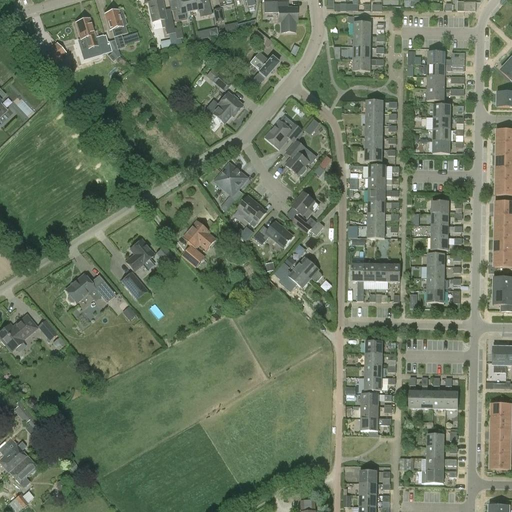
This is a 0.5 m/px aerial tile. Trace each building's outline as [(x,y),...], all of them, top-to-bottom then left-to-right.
[(177,0),(179,11),(172,12),(174,24),(186,21),(185,14),(191,13),(188,0),(177,0)] [(188,0),(191,13),(198,12),(200,19),(211,16),(209,5),(203,6),(201,0),(188,0)] [(232,1),(231,0),(217,0),(218,2),(219,9),(225,8),(224,2),(232,1)] [(152,23),(166,20),(162,1),(148,4),(152,23)] [(278,3),(271,3),(263,3),(264,15),(279,14),(279,24),(280,24),(280,35),(296,35),(296,23),(297,23),(297,10),(278,10),(278,3)] [(476,4),(463,4),(463,6),(464,6),(464,13),(476,13),(476,4)] [(224,22),(221,10),(212,12),(215,24),(224,22)] [(122,11),(118,12),(118,11),(104,15),(110,32),(111,32),(114,39),(127,35),(125,27),(127,27),(122,11)] [(90,38),(95,37),(89,20),(75,24),(80,41),(85,40),(87,44),(91,43),(90,38)] [(172,21),(163,23),(164,29),(166,36),(168,35),(175,34),(172,21)] [(236,24),(224,27),(225,35),(238,32),(236,24)] [(354,37),(371,37),(371,25),(354,25),(354,37)] [(272,44),(254,30),(250,35),(267,49),(272,44)] [(137,34),(121,39),(124,47),(139,42),(137,34)] [(91,43),(87,44),(90,57),(100,54),(100,55),(102,55),(102,56),(106,55),(113,63),(114,61),(123,70),(118,74),(123,80),(133,72),(119,58),(120,58),(114,42),(108,44),(105,37),(104,37),(103,37),(95,39),(95,37),(90,38),(91,43)] [(371,37),(354,37),(354,49),(371,50),(371,37)] [(290,55),(296,57),(299,49),(294,47),(290,55)] [(371,50),(354,49),(353,61),(370,62),(370,61),(371,50)] [(50,69),(56,63),(47,53),(41,60),(50,69)] [(272,58),(268,63),(259,54),(249,65),(259,73),(252,81),(258,87),(265,80),(279,64),(272,58)] [(428,54),(428,66),(445,67),(451,67),(465,67),(465,62),(465,55),(451,55),(451,62),(445,61),(446,55),(428,54)] [(370,62),(353,61),(353,74),(370,74),(370,67),(383,68),(383,61),(370,61),(370,62)] [(511,65),(510,63),(501,73),(511,83),(511,65)] [(428,66),(428,79),(445,79),(445,73),(465,74),(465,67),(451,67),(445,67),(428,66)] [(205,78),(225,94),(232,86),(219,75),(217,77),(210,71),(205,78)] [(445,79),(428,79),(427,91),(445,91),(445,79)] [(445,91),(427,91),(427,103),(445,104),(445,91)] [(218,106),(220,107),(213,116),(224,125),(231,117),(233,119),(243,107),(228,94),(218,106)] [(498,109),(511,109),(511,94),(498,95),(498,109)] [(367,103),(366,115),(384,116),(384,103),(367,103)] [(434,107),(433,119),(451,120),(451,108),(434,107)] [(384,116),(366,115),(366,128),(383,128),(384,116)] [(314,119),(306,133),(313,137),(321,124),(314,119)] [(433,119),(433,132),(450,132),(451,120),(433,119)] [(294,125),(289,130),(280,122),(265,139),(280,151),(289,141),(294,145),(296,142),(303,133),(294,125)] [(383,128),(366,128),(366,139),(383,140),(383,128)] [(433,132),(433,143),(450,143),(450,132),(433,132)] [(497,146),(511,145),(511,132),(497,132),(497,146)] [(366,139),(366,151),(383,152),(383,140),(366,139)] [(310,163),(305,160),(310,154),(296,142),(294,145),(285,155),(292,160),(286,167),(298,177),(299,176),(300,177),(302,177),(307,172),(307,169),(305,168),(310,163)] [(450,143),(433,143),(433,156),(450,156),(450,143)] [(511,145),(497,146),(497,158),(511,158),(511,145)] [(383,152),(366,151),(365,164),(383,164),(383,152)] [(511,158),(497,158),(497,171),(511,171),(511,158)] [(317,173),(322,175),(330,161),(325,159),(317,173)] [(243,195),(238,191),(246,182),(239,176),(241,174),(240,173),(238,171),(237,171),(235,173),(229,167),(215,183),(232,197),(231,199),(236,203),(243,195)] [(369,180),(386,180),(386,168),(369,168),(369,180)] [(392,168),(392,175),(391,175),(391,180),(392,180),(399,181),(398,181),(399,175),(399,169),(392,168)] [(511,171),(497,171),(497,184),(511,184),(511,171)] [(358,180),(350,180),(350,191),(358,191),(358,180)] [(369,180),(368,192),(386,193),(386,180),(369,180)] [(511,184),(497,184),(496,197),(511,197),(511,184)] [(368,192),(368,204),(385,205),(386,199),(392,199),(399,199),(399,193),(392,193),(386,193),(368,192)] [(291,208),(292,209),(300,216),(303,218),(310,211),(311,211),(314,214),(319,207),(316,204),(317,204),(304,193),(291,208)] [(267,214),(262,210),(263,210),(249,198),(238,210),(246,216),(244,220),(254,229),(267,214)] [(368,204),(368,216),(385,217),(385,210),(385,205),(368,204)] [(432,204),(431,216),(449,216),(449,204),(432,204)] [(511,204),(496,204),(496,218),(511,217),(511,204)] [(385,217),(368,216),(367,229),(385,229),(385,217)] [(449,216),(431,216),(431,228),(449,228),(449,216)] [(511,217),(496,218),(496,230),(511,230),(511,217)] [(307,236),(311,233),(310,232),(318,224),(318,223),(317,224),(310,219),(306,224),(298,218),(297,218),(293,223),(292,224),(307,236)] [(217,240),(209,235),(210,234),(197,223),(184,239),(197,250),(199,247),(207,253),(217,240)] [(276,223),(268,232),(263,228),(253,240),(262,247),(269,238),(284,250),(294,238),(276,223)] [(324,228),(318,224),(310,232),(311,233),(316,237),(324,228)] [(364,233),(364,227),(351,227),(350,246),(365,246),(365,239),(352,239),(352,233),(364,233)] [(431,228),(431,240),(448,241),(449,228),(431,228)] [(254,235),(247,229),(244,233),(241,231),(236,236),(246,244),(254,235)] [(385,229),(367,229),(367,241),(385,241),(385,229)] [(511,230),(496,230),(495,243),(511,243),(511,230)] [(234,251),(241,246),(233,234),(225,239),(234,251)] [(448,241),(431,240),(431,253),(448,253),(448,241)] [(130,251),(134,256),(126,264),(133,273),(142,266),(143,266),(154,257),(141,242),(130,251)] [(511,243),(495,243),(495,256),(511,256),(511,243)] [(195,270),(205,258),(192,247),(182,259),(195,270)] [(511,256),(495,256),(495,269),(511,269),(511,256)] [(427,268),(445,269),(445,257),(428,257),(427,268)] [(296,263),(290,258),(286,263),(292,268),(296,263)] [(305,260),(297,269),(311,281),(311,280),(314,283),(317,284),(322,278),(321,276),(318,273),(319,272),(305,260)] [(363,284),(364,266),(352,266),(351,283),(363,284)] [(364,266),(363,284),(376,284),(376,267),(364,266)] [(388,267),(376,267),(376,284),(388,284),(388,267)] [(388,267),(388,284),(400,285),(400,267),(388,267)] [(427,268),(427,281),(445,281),(445,269),(427,268)] [(289,278),(303,290),(311,281),(297,269),(289,278)] [(147,293),(131,274),(120,283),(136,302),(147,293)] [(74,303),(75,305),(94,290),(83,277),(65,293),(68,297),(67,298),(67,301),(70,304),(73,304),(74,303)] [(289,285),(280,277),(273,285),(282,293),(289,285)] [(494,293),(511,293),(511,280),(494,280),(494,293)] [(427,281),(427,293),(444,293),(445,281),(427,281)] [(105,285),(96,293),(107,305),(115,298),(105,285)] [(444,293),(427,293),(427,305),(444,305),(444,293)] [(511,293),(494,293),(494,307),(501,307),(500,313),(511,313),(511,293)] [(123,313),(129,320),(135,315),(129,308),(123,313)] [(4,347),(6,347),(11,354),(24,343),(22,342),(36,330),(26,318),(12,329),(9,326),(0,333),(0,340),(1,341),(0,343),(4,347)] [(57,336),(45,322),(37,328),(49,343),(57,336)] [(365,356),(382,356),(383,344),(365,344),(365,356)] [(506,368),(506,350),(493,349),(492,368),(506,368)] [(365,356),(365,368),(382,369),(382,356),(365,356)] [(365,368),(365,380),(382,381),(382,369),(365,368)] [(382,381),(365,380),(365,393),(382,393),(382,381)] [(421,411),(422,394),(409,393),(409,411),(421,411)] [(422,394),(421,411),(433,411),(434,394),(422,394)] [(434,394),(433,411),(445,412),(446,394),(434,394)] [(458,394),(446,394),(445,412),(457,412),(458,394)] [(361,397),(361,409),(378,409),(379,397),(361,397)] [(15,410),(26,424),(33,418),(26,410),(24,412),(19,407),(15,410)] [(491,420),(509,420),(510,407),(491,407),(491,420)] [(361,409),(361,421),(378,421),(378,409),(361,409)] [(509,420),(491,420),(491,432),(509,433),(509,420)] [(378,421),(361,421),(361,433),(378,434),(378,427),(391,427),(391,421),(378,421)] [(509,433),(491,432),(491,445),(509,445),(509,433)] [(427,437),(427,449),(444,449),(444,437),(427,437)] [(509,445),(491,445),(491,458),(509,458),(509,445)] [(0,464),(9,474),(27,458),(17,447),(0,461),(0,464)] [(427,449),(427,461),(444,461),(444,449),(427,449)] [(37,469),(27,458),(9,474),(19,485),(31,475),(32,476),(35,473),(35,471),(37,469)] [(509,458),(491,458),(490,471),(509,471),(509,458)] [(400,460),(400,472),(411,472),(411,460),(400,460)] [(427,461),(426,473),(444,473),(444,467),(457,467),(457,461),(450,461),(444,461),(427,461)] [(360,485),(377,486),(377,474),(360,473),(360,485)] [(426,473),(422,473),(421,486),(443,486),(444,473),(426,473)] [(377,486),(360,485),(360,498),(377,498),(377,486)] [(24,495),(27,503),(34,500),(31,492),(24,495)] [(19,511),(28,506),(21,496),(9,505),(14,511),(19,511)] [(360,498),(359,510),(376,510),(377,498),(360,498)]
